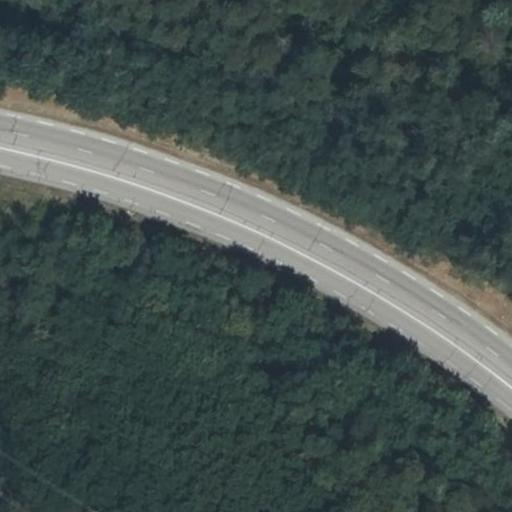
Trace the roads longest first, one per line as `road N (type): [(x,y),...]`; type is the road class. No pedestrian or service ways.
road 1 (track): [(0,277),(201,328),(306,391),(469,511)]
road 2 (primary): [(0,149),(87,170),(246,228),(447,338)]
